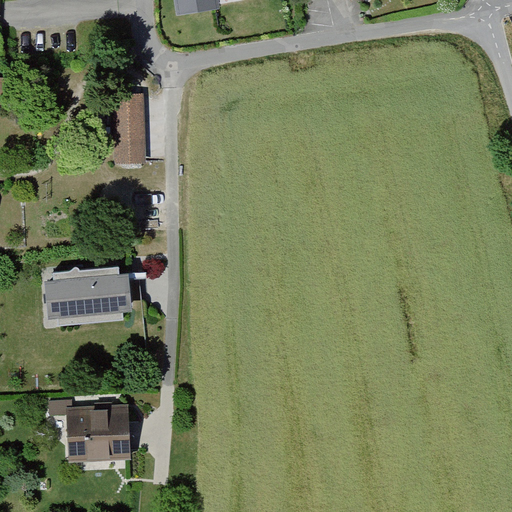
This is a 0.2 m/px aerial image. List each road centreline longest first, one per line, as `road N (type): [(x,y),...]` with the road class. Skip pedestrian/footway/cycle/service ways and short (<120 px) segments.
road 1 (residential): [(159,460),(171,343),(170,60)]
road 2 (residential): [(489,13),(170,60)]
